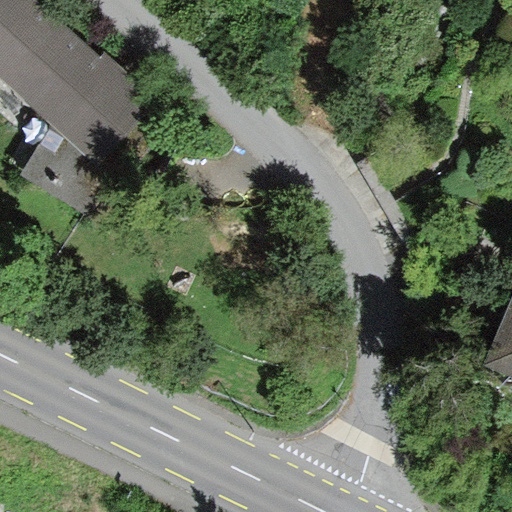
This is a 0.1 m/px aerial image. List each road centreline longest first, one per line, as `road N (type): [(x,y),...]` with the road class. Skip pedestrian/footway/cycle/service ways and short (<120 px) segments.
road 1 (residential): [(124,0),(290,148),(370,247),(391,337),(367,449),(342,511)]
road 2 (secondary): [(0,359),(305,511)]
